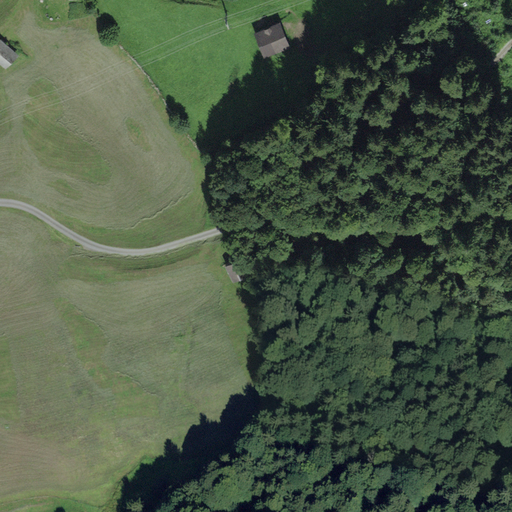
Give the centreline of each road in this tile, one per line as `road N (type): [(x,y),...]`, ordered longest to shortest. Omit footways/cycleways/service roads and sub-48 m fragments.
road 1 (track): [(382,218),(280,219),(151,252),(91,248),(25,207),(0,205)]
road 2 (track): [(511,41),(397,172),(382,218)]
road 3 (track): [(511,203),(382,218)]
